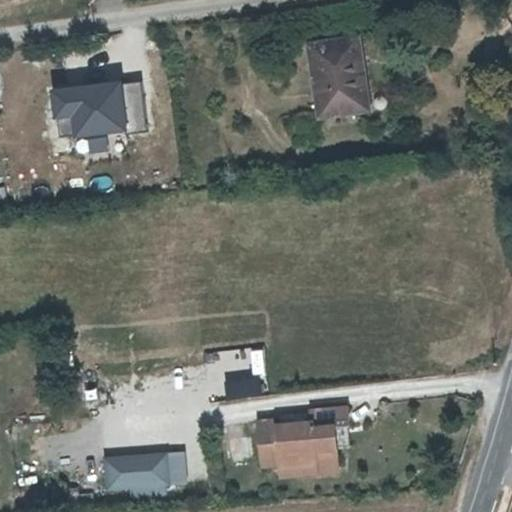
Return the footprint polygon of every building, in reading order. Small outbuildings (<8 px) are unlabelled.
[(363,33),(314,40),(321,113),(364,107),(359,54),(365,53),(363,33)] [(119,76),(51,83),(54,109),(69,108),(71,131),(125,125),(119,76)] [(347,474),(345,453),(343,433),(359,432),(358,410),(320,413),(321,424),(289,427),(288,423),(269,425),(272,467),(291,466),(291,471),(323,468),(324,475),(347,474)] [(24,435),(26,447),(56,443),(54,430),(24,435)] [(223,432),(225,459),(254,458),(252,430),(223,432)] [(343,433),(345,453),(360,451),(359,432),(343,433)] [(185,482),(183,447),(100,452),(102,486),(185,482)] [(323,468),(291,471),(291,478),(324,475),(323,468)] [(129,486),(130,496),(166,493),(165,483),(129,486)]
